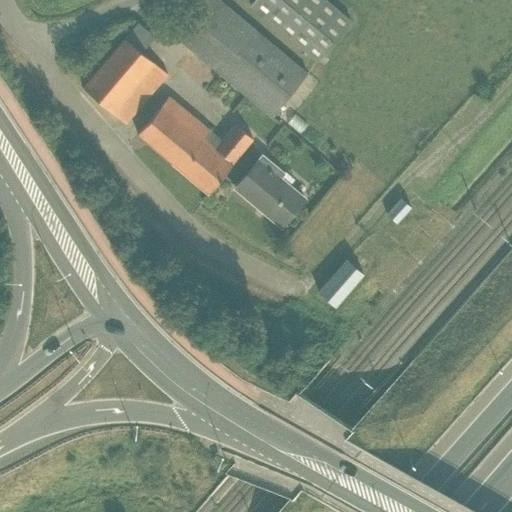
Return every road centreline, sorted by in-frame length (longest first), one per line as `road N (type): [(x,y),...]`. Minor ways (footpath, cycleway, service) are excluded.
road 1 (unclassified): [(293,294),(204,242),(30,54)]
road 2 (motorway): [(20,436),(119,411),(235,419)]
road 3 (motorway): [(20,175),(19,317),(0,376)]
road 4 (secondary): [(20,175),(118,321)]
road 5 (secondary): [(256,432),(401,511)]
road 6 (motorway): [(511,391),(406,511)]
road 7 (motorway): [(20,436),(96,366),(118,321)]
road 8 (secondary): [(235,419),(118,321)]
road 9 (motorway): [(118,321),(73,334),(0,389)]
